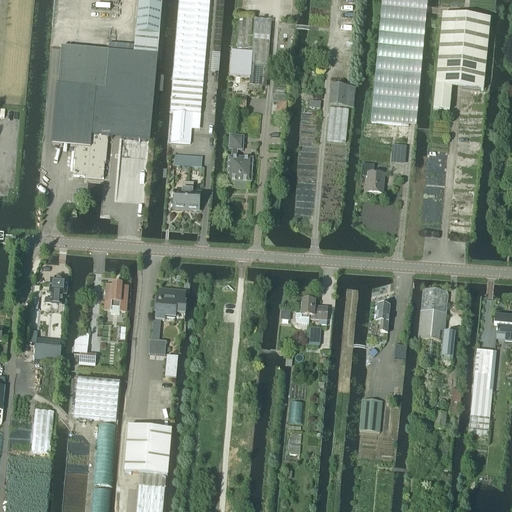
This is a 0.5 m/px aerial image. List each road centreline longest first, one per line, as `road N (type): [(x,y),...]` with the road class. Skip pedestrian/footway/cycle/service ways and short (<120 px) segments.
road 1 (unclassified): [(511,272),(0,240)]
road 2 (unknown): [(440,267),(458,102)]
road 3 (unknown): [(154,249),(141,388)]
road 4 (unknown): [(399,264),(411,130)]
